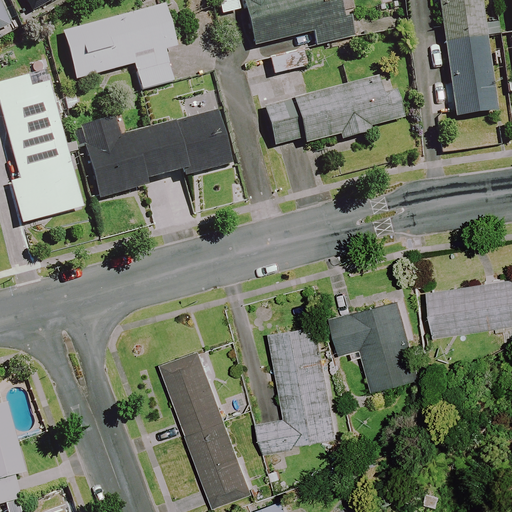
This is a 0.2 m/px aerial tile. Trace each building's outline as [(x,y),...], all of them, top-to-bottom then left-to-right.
[(24,0),(31,15),(64,0),(24,0)] [(238,14),(235,0),(216,0),(220,18),(238,14)] [(343,20),(338,0),(245,0),(257,48),(315,35),(318,47),(355,39),(350,19),(343,20)] [(495,114),(478,0),(435,0),(453,121),(495,114)] [(174,50),(163,7),(61,35),(74,83),(133,67),(140,94),(172,85),(163,53),(174,50)] [(0,33),(9,29),(0,8),(0,33)] [(306,71),(302,52),(268,59),(272,77),(306,71)] [(28,92),(24,80),(0,86),(0,116),(19,184),(9,187),(20,228),(80,211),(45,87),(28,92)] [(400,122),(392,87),(348,98),(346,89),(325,94),(263,109),(273,150),(302,143),(303,147),(338,139),(339,143),(370,135),(369,130),(400,122)] [(228,168),(214,115),(110,143),(107,130),(80,137),(97,202),(146,189),(145,184),(184,174),(186,179),(228,168)] [(511,281),(430,293),(437,339),(511,328),(511,281)] [(419,384),(401,303),(333,318),(341,357),(352,354),(354,363),(365,360),(373,394),(419,384)] [(338,440),(316,329),(269,338),(286,424),(260,429),(265,454),(338,440)] [(251,497),(200,354),(163,367),(214,510),(251,497)] [(23,476),(5,408),(0,409),(0,506),(19,502),(13,479),(23,476)] [(289,511),(286,502),(256,511),(289,511)]
